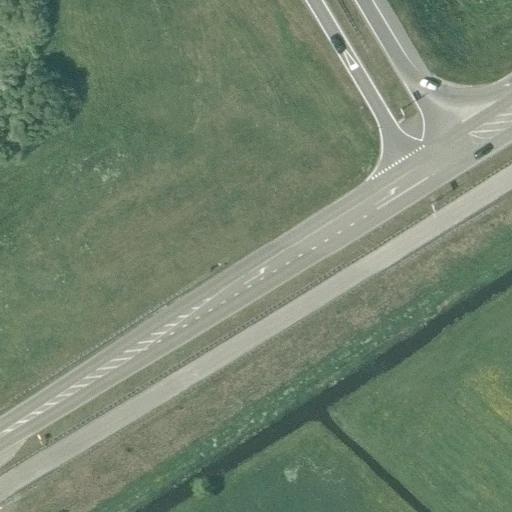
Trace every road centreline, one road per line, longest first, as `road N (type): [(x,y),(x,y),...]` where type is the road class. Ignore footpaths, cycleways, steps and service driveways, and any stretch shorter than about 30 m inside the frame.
road 1 (secondary): [(0,436),(414,174)]
road 2 (motorway): [(313,0),(414,174)]
road 3 (motorway): [(455,148),(363,0)]
